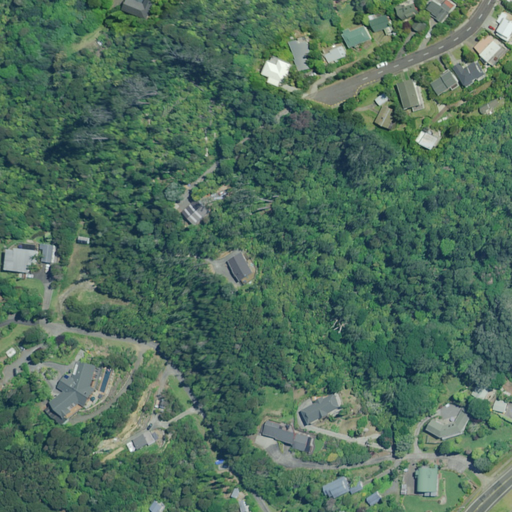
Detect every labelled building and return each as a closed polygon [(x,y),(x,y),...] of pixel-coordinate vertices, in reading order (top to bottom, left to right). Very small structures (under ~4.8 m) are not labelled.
[(156,2),(152,0),(147,0),(145,4),(136,0),(130,0),(127,10),(148,19),(156,2)] [(431,0),(429,3),(432,6),(429,10),(434,14),(433,15),(443,23),(456,6),(448,0),(431,0)] [(407,7),(404,3),(398,6),(405,20),(421,12),(419,9),(416,2),(407,7)] [(508,15),(504,12),(498,21),(503,24),(497,34),(510,42),(511,38),(511,15),(509,14),(508,15)] [(386,16),(385,14),(373,17),(377,32),(388,29),(389,35),(396,33),(391,15),(386,16)] [(345,31),(346,34),(351,48),(374,39),(368,25),(353,31),(352,28),(345,31)] [(476,46),(492,62),(495,66),(502,59),(500,57),(507,50),(506,48),(492,34),(486,40),(484,38),(476,46)] [(300,39),(300,40),(292,42),(299,67),(300,67),(302,71),(312,69),(308,53),(312,52),(310,42),(308,42),(306,37),(300,39)] [(326,55),(328,60),(330,60),(331,63),(345,57),(344,55),(348,54),(344,43),(326,50),(328,54),(326,55)] [(294,65),(283,59),(280,65),(272,61),(265,74),(272,77),(269,83),(279,87),(282,81),(285,83),(294,65)] [(468,88),(476,83),(475,81),(478,78),(481,82),(489,77),(478,61),(466,69),(462,63),(455,68),(468,88)] [(441,75),(442,76),(443,77),(433,83),(442,96),(453,88),(455,91),(462,85),(451,70),(451,69),(441,75)] [(418,87),(416,79),(401,84),(408,110),(415,108),(416,112),(427,109),(420,87),(418,87)] [(390,99),(385,93),(376,100),(381,106),(390,99)] [(501,104),(496,96),(479,105),(483,114),(501,104)] [(398,112),(390,108),(383,125),(394,130),(397,124),(393,123),(398,112)] [(441,139),(423,131),(418,141),(436,149),(441,139)] [(31,266),(36,267),(36,263),(38,263),(40,246),(26,244),(26,249),(18,248),(18,250),(12,250),(10,270),(30,273),(31,266)] [(55,245),(45,245),(44,262),(54,263),(55,245)] [(250,261),(244,252),(229,261),(242,281),(260,270),(253,259),(250,261)] [(81,403),(85,406),(96,390),(91,386),(98,366),(82,361),(77,376),(75,375),(73,378),(67,374),(58,386),(64,391),(46,409),(62,425),(75,412),(74,411),(81,403)] [(497,392),(492,389),(492,388),(479,382),(472,395),(485,402),(487,398),(493,401),(497,392)] [(303,411),(309,423),(313,424),(323,418),(324,419),(332,415),(332,414),(343,407),(336,394),(324,400),(323,397),(316,401),(318,403),(303,411)] [(508,402),(497,400),(495,410),(506,412),(508,402)] [(465,432),(474,414),(458,404),(433,412),(429,424),(426,429),(445,438),(446,440),(465,434),(465,432)] [(263,434),(286,441),(285,443),(295,446),(295,444),(299,434),(281,429),(282,425),(267,420),(263,434)] [(156,441),(150,431),(134,440),(140,450),(156,441)] [(314,439),(302,435),(298,449),(312,453),(313,446),(312,446),(314,439)] [(418,475),(418,478),(419,478),(419,491),(438,492),(439,469),(418,468),(418,475)] [(353,491),(346,476),(324,487),(330,499),(336,496),(337,499),(353,491)] [(365,489),(361,482),(353,487),(356,494),(365,489)] [(383,499),(378,492),(367,499),(372,507),(383,499)] [(248,501),(245,502),(245,500),(240,501),(242,511),(248,511),(247,506),(249,505),(248,501)] [(165,507),(156,501),(148,511),(163,511),(162,511),(165,507)]
